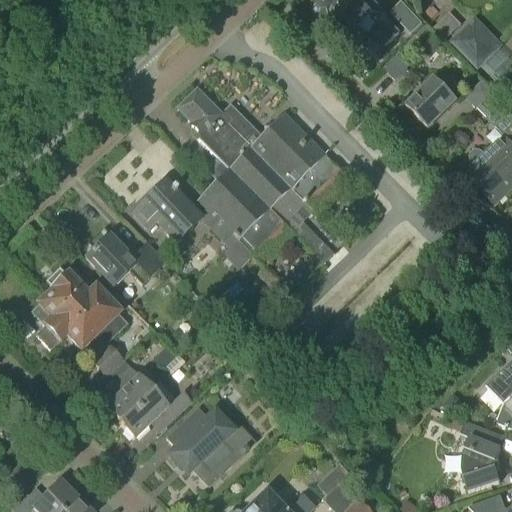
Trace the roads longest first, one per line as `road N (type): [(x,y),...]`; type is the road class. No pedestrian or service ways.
road 1 (residential): [(266,0),(511,255)]
road 2 (residential): [(0,238),(257,0)]
road 3 (secondary): [(0,186),(196,0)]
road 4 (residential): [(143,511),(0,365)]
